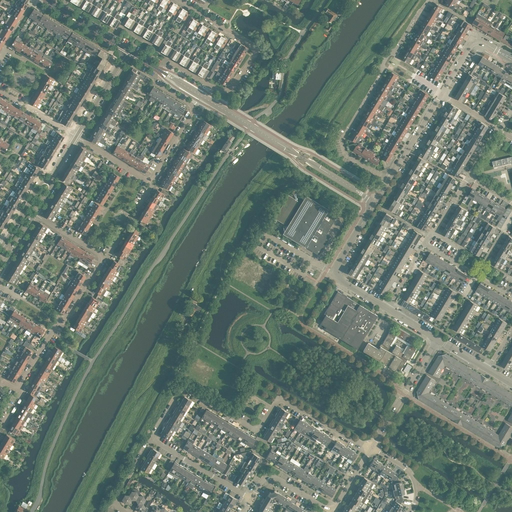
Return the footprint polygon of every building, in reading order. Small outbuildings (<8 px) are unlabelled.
[(28,5),(26,4),(19,0),(17,0),(15,4),(17,5),(25,10),(28,5)] [(86,0),(87,0),(85,0),(83,0),(80,6),(84,9),(89,0),(86,0)] [(91,3),(92,0),(89,0),(84,9),(89,12),(93,4),(91,3)] [(161,11),(164,7),(166,9),(171,1),(168,0),(165,0),(159,10),(161,11)] [(456,7),(459,8),(460,7),(448,0),(445,0),(445,1),(448,2),(446,3),(445,3),(445,4),(453,9),(455,7),(456,7)] [(169,11),(167,15),(169,16),(176,4),(171,1),(166,9),(169,11)] [(98,2),(96,6),(93,4),(89,12),(93,15),(100,3),(98,2)] [(100,9),(102,5),(100,3),(93,15),(98,18),(103,10),(100,9)] [(170,17),(173,13),(176,15),(180,7),(176,4),(169,16),(170,17)] [(440,6),(437,4),(434,9),(441,13),(443,8),(440,6)] [(25,10),(17,5),(15,10),(22,14),(25,10)] [(178,16),(176,20),(178,21),(185,10),(180,7),(176,15),(178,16)] [(22,14),(15,10),(12,8),(9,13),(13,15),(19,19),(22,14)] [(107,8),(105,12),(103,10),(98,18),(103,20),(109,9),(107,8)] [(337,14),(328,8),(325,12),(330,15),(327,20),(331,23),(337,14)] [(34,9),(29,17),(34,20),(39,12),(34,9)] [(109,14),(112,10),(109,9),(103,20),(107,23),(112,16),(109,14)] [(441,13),(434,9),(431,13),(438,17),(437,18),(440,20),(441,18),(438,16),(441,13)] [(180,23),(182,19),(185,20),(190,13),(185,10),(178,21),(180,23)] [(39,12),(34,20),(32,22),(37,25),(43,15),(39,12)] [(117,13),(114,17),(112,16),(107,23),(112,26),(119,15),(117,13)] [(438,17),(431,13),(428,18),(435,22),(437,18),(438,17)] [(478,13),(476,16),(477,17),(473,23),(477,26),(483,17),(478,13)] [(126,16),(122,23),(127,26),(133,15),(131,14),(129,17),(126,16)] [(13,15),(11,18),(9,17),(7,20),(16,25),(19,19),(13,15)] [(42,28),(43,25),(48,17),(43,15),(37,25),(42,28)] [(123,18),(119,15),(112,26),(116,29),(123,18)] [(133,20),(136,16),(133,15),(127,26),(131,29),(136,21),(133,20)] [(43,25),(48,28),(53,20),(48,17),(43,25)] [(191,17),(186,25),(189,27),(186,31),(188,32),(196,20),(191,17)] [(483,17),(477,26),(482,29),(486,22),(485,21),(487,19),(488,20),(488,19),(483,17)] [(435,22),(428,18),(425,23),(432,27),(432,28),(434,29),(435,27),(433,26),(435,22)] [(141,19),(138,23),(136,21),(131,29),(136,32),(143,20),(141,19)] [(491,25),(493,22),(488,19),(488,20),(487,19),(485,21),(486,22),(482,29),(487,32),(491,25)] [(5,23),(7,24),(5,27),(12,31),(16,25),(7,20),(5,23)] [(51,33),(52,31),(57,23),(53,20),(48,28),(46,31),(51,33)] [(142,26),(145,22),(143,20),(136,32),(140,35),(145,27),(142,26)] [(190,33),(193,29),(195,31),(200,23),(196,20),(188,32),(190,33)] [(312,30),(318,23),(316,21),(310,29),(312,30)] [(468,23),(467,23),(464,21),(461,25),(468,29),(471,25),(468,23)] [(57,23),(52,31),(57,34),(62,26),(57,23)] [(198,33),(196,37),(198,38),(205,26),(200,23),(195,31),(198,33)] [(432,27),(425,23),(422,27),(429,31),(432,28),(432,27)] [(459,30),(465,34),(468,29),(461,25),(459,24),(456,28),(459,30)] [(150,25),(148,29),(145,27),(140,35),(145,37),(152,26),(150,25)] [(495,27),(491,25),(487,32),(491,35),(496,28),(495,27)] [(496,28),(491,35),(496,38),(500,30),(497,28),(498,26),(496,25),(495,27),(496,28)] [(62,26),(57,34),(61,37),(66,29),(62,26)] [(152,31),(154,27),(152,26),(145,37),(150,40),(154,33),(152,31)] [(199,39),(202,35),(205,37),(209,29),(205,26),(198,38),(199,39)] [(4,30),(1,29),(0,30),(0,31),(8,37),(12,31),(5,27),(4,30)] [(429,31),(422,27),(420,32),(427,36),(426,37),(429,38),(430,36),(427,35),(429,31)] [(66,40),(71,32),(66,29),(61,37),(66,40)] [(207,38),(203,45),(203,44),(201,47),(204,49),(207,43),(214,32),(209,29),(205,37),(207,38)] [(458,31),(456,35),(462,39),(465,34),(459,30),(458,31)] [(501,40),(505,33),(500,30),(496,38),(501,40)] [(0,39),(5,43),(8,37),(0,31),(0,39)] [(159,31),(157,34),(154,33),(150,40),(154,43),(161,32),(159,31)] [(72,32),(68,40),(72,43),(77,35),(72,32)] [(161,37),(163,33),(161,32),(154,43),(159,46),(164,38),(161,37)] [(209,44),(211,40),(214,42),(219,34),(214,32),(207,43),(209,44)] [(429,39),(431,40),(432,38),(430,36),(429,38),(426,37),(427,36),(420,32),(417,36),(427,42),(429,39)] [(217,44),(214,48),(216,49),(223,37),(219,34),(214,42),(217,44)] [(77,46),(82,38),(77,35),(72,43),(77,46)] [(453,39),(460,43),(462,39),(456,35),(454,38),(453,39)] [(17,36),(11,46),(16,49),(20,42),(22,39),(17,36)] [(427,42),(417,36),(414,41),(421,45),(420,46),(423,48),(424,46),(425,46),(427,42)] [(218,50),(220,46),(223,48),(228,40),(223,37),(216,49),(218,50)] [(452,40),(450,44),(457,48),(460,43),(453,39),(454,38),(451,37),(450,39),(452,40)] [(82,49),(86,41),(82,38),(77,46),(82,49)] [(163,42),(158,50),(163,53),(170,41),(168,40),(166,44),(163,42)] [(86,52),(91,44),(86,41),(82,49),(86,52)] [(170,46),(172,43),(170,41),(163,53),(168,55),(172,48),(170,46)] [(421,45),(414,41),(411,46),(418,50),(420,46),(421,45)] [(20,42),(16,49),(20,52),(25,45),(20,42)] [(236,45),(235,44),(234,46),(245,53),(248,48),(238,42),(236,45)] [(447,48),(454,52),(457,48),(450,44),(448,42),(446,46),(448,47),(447,48)] [(91,55),(96,47),(91,44),(86,52),(91,55)] [(25,45),(20,52),(25,55),(29,47),(25,45)] [(29,47),(25,55),(30,58),(35,48),(31,45),(29,47)] [(177,46),(175,50),(172,48),(168,55),(172,58),(179,47),(177,46)] [(232,48),(236,50),(235,53),(242,58),(245,53),(234,46),(232,48)] [(418,50),(411,46),(408,50),(416,54),(415,55),(417,57),(419,55),(416,53),(418,50)] [(445,53),(451,57),(454,52),(447,48),(448,47),(446,46),(444,48),(442,52),(445,53)] [(96,57),(97,54),(100,49),(96,47),(91,55),(96,57)] [(179,52),(181,48),(179,47),(172,58),(177,61),(181,54),(179,52)] [(35,48),(30,58),(34,61),(40,51),(35,48)] [(97,54),(103,57),(96,67),(101,70),(108,60),(106,59),(108,54),(100,49),(97,54)] [(416,54),(408,50),(406,55),(413,59),(415,61),(417,57),(415,55),(416,54)] [(40,51),(34,61),(39,63),(43,56),(45,54),(40,51)] [(186,51),(184,55),(181,54),(177,61),(182,64),(188,53),(186,51)] [(188,58),(190,54),(188,53),(182,64),(186,67),(191,59),(188,58)] [(233,56),(229,53),(228,55),(240,62),(242,58),(235,53),(233,56)] [(445,53),(442,57),(442,58),(448,62),(451,57),(445,53)] [(227,57),(231,59),(229,62),(237,67),(240,62),(228,55),(227,57)] [(406,62),(410,64),(413,59),(406,55),(403,60),(406,62)] [(439,62),(446,66),(448,62),(442,58),(442,57),(440,55),(439,57),(441,59),(439,62)] [(43,56),(39,63),(43,66),(48,59),(43,56)] [(48,59),(43,66),(48,69),(54,59),(49,56),(48,59)] [(196,57),(193,61),(191,59),(186,67),(191,70),(198,58),(196,57)] [(478,64),(483,67),(488,60),(483,57),(478,64)] [(197,63),(200,60),(198,58),(191,70),(195,72),(200,65),(197,63)] [(487,72),(488,70),(492,62),(488,60),(483,67),(482,69),(487,72)] [(227,65),(223,62),(222,64),(234,72),(237,67),(229,62),(227,65)] [(439,62),(437,66),(436,67),(443,71),(446,66),(439,62)] [(492,72),(497,65),(492,62),(488,70),(492,72)] [(205,63),(202,67),(200,65),(195,72),(200,75),(207,64),(205,63)] [(207,69),(209,65),(207,64),(200,75),(205,78),(209,71),(207,69)] [(221,66),(225,69),(223,71),(231,76),(234,72),(222,64),(221,66)] [(436,68),(433,72),(440,76),(443,71),(436,67),(437,66),(434,64),(433,66),(436,68)] [(497,75),(501,68),(497,65),(492,72),(496,75),(495,77),(497,78),(498,76),(497,75)] [(101,70),(96,67),(93,66),(90,70),(98,75),(101,70)] [(272,72),(272,78),(274,79),(275,79),(276,79),(278,79),(281,79),(282,67),(275,66),(275,73),(272,72)] [(479,80),(476,78),(477,77),(475,76),(472,74),(475,70),(473,68),(466,79),(476,84),(479,80)] [(506,72),(506,71),(501,68),(497,75),(498,76),(501,78),(502,78),(505,72),(506,72)] [(98,75),(90,70),(88,75),(96,80),(98,75)] [(142,80),(144,78),(139,75),(136,73),(132,70),(129,75),(139,81),(141,79),(142,80)] [(428,75),(434,78),(437,80),(440,76),(433,72),(431,70),(428,75)] [(222,74),(218,72),(217,74),(228,81),(231,76),(223,71),(222,74)] [(399,77),(395,74),(396,74),(392,72),(389,77),(396,81),(399,77)] [(501,78),(501,79),(505,82),(503,84),(505,85),(507,83),(506,82),(510,75),(506,72),(505,72),(502,78),(501,78)] [(96,80),(88,75),(85,73),(82,78),(85,80),(93,84),(96,80)] [(215,79),(225,85),(228,81),(217,74),(216,75),(217,76),(215,79)] [(54,80),(47,75),(44,80),(51,84),(54,80)] [(139,85),(137,84),(139,81),(129,75),(126,80),(138,87),(139,85)] [(396,81),(389,77),(387,82),(394,86),(393,87),(395,88),(397,86),(394,85),(396,81)] [(476,84),(466,79),(464,83),(471,88),(471,87),(474,88),(476,84)] [(51,84),(44,80),(41,85),(49,89),(51,84)] [(93,84),(85,80),(82,84),(90,89),(93,84)] [(132,86),(137,89),(138,87),(126,80),(123,84),(131,89),(132,86)] [(394,86),(387,82),(384,86),(393,92),(395,88),(393,87),(394,86)] [(461,88),(468,92),(470,94),(474,88),(471,87),(471,88),(464,83),(461,88)] [(90,89),(82,84),(79,89),(87,94),(90,89)] [(134,94),(129,91),(131,89),(123,84),(120,89),(132,96),(134,94)] [(49,89),(41,85),(38,89),(46,94),(49,89)] [(393,92),(384,86),(381,91),(388,95),(387,96),(390,98),(391,96),(393,92)] [(151,96),(149,100),(151,101),(158,89),(153,87),(149,94),(151,96)] [(465,97),(468,92),(461,88),(458,93),(465,97)] [(46,94),(38,89),(35,94),(43,98),(46,94)] [(87,94),(79,89),(76,93),(84,98),(87,94)] [(127,96),(131,98),(132,96),(120,89),(118,93),(125,98),(127,96)] [(153,103),(155,98),(158,100),(163,92),(158,89),(151,101),(153,103)] [(419,89),(417,93),(420,94),(419,95),(426,99),(429,94),(425,92),(419,89)] [(394,97),(391,96),(390,98),(387,96),(388,95),(381,91),(378,95),(388,102),(390,98),(392,99),(394,97)] [(161,101),(158,106),(160,107),(167,95),(163,92),(158,100),(161,101)] [(502,94),(499,92),(496,97),(503,101),(506,96),(502,94)] [(84,98),(76,93),(73,98),(81,103),(84,98)] [(128,103),(124,101),(125,98),(118,93),(115,98),(127,105),(128,103)] [(468,99),(465,97),(458,93),(455,97),(465,103),(468,99)] [(43,98),(35,94),(33,98),(40,103),(43,98)] [(162,108),(163,108),(165,109),(172,98),(167,95),(160,107),(162,108)] [(388,102),(378,95),(375,100),(382,104),(382,105),(384,107),(385,105),(386,105),(388,102)] [(416,100),(423,104),(426,99),(419,95),(417,99),(416,100)] [(503,101),(496,97),(494,95),(491,100),(500,106),(503,101)] [(414,104),(420,108),(423,104),(416,100),(417,99),(415,97),(413,99),(416,101),(414,104)] [(30,103),(37,108),(40,103),(33,98),(30,103)] [(81,103),(73,98),(71,103),(79,108),(81,103)] [(124,106),(126,107),(127,105),(115,98),(112,103),(122,109),(124,106)] [(168,111),(167,111),(169,113),(177,101),(172,98),(165,109),(168,111)] [(385,107),(387,108),(388,106),(386,105),(385,105),(384,107),(382,105),(382,104),(375,100),(373,105),(380,109),(382,111),(385,107)] [(488,105),(497,110),(500,106),(491,100),(488,105)] [(0,107),(5,111),(9,103),(4,101),(0,107)] [(171,114),(173,112),(175,113),(181,103),(177,101),(169,113),(171,114)] [(9,114),(14,106),(9,103),(5,111),(9,114)] [(79,108),(71,103),(68,107),(76,112),(79,108)] [(122,113),(120,111),(122,109),(112,103),(109,107),(121,115),(122,113)] [(181,114),(186,106),(181,103),(175,113),(178,115),(176,117),(179,118),(181,114)] [(411,109),(417,113),(420,108),(414,104),(411,108),(411,109)] [(459,109),(451,104),(448,109),(456,114),(459,109)] [(377,113),(380,109),(373,105),(370,109),(377,114),(376,115),(379,116),(380,114),(377,113)] [(488,105),(486,108),(486,109),(489,110),(488,111),(495,115),(497,110),(488,105)] [(14,116),(18,109),(14,106),(9,114),(14,116)] [(408,114),(415,118),(417,113),(411,109),(411,108),(409,106),(408,108),(410,110),(408,114)] [(76,112),(68,107),(65,112),(73,117),(76,112)] [(116,114),(120,117),(121,115),(109,107),(106,112),(114,117),(116,114)] [(18,119),(23,112),(18,109),(14,116),(18,119)] [(374,118),(376,115),(377,114),(370,109),(367,114),(374,118)] [(446,112),(445,113),(453,118),(456,114),(448,109),(446,112)] [(487,112),(485,116),(489,118),(492,120),(495,115),(488,111),(489,110),(486,109),(485,110),(487,112)] [(65,112),(63,110),(60,115),(70,121),(73,117),(65,112)] [(23,122),(28,115),(23,112),(18,119),(23,122)] [(117,122),(112,119),(114,117),(106,112),(104,116),(115,124),(117,122)] [(445,114),(443,118),(451,123),(453,118),(445,113),(445,114)] [(374,118),(367,114),(364,119),(371,123),(371,124),(373,125),(374,123),(376,120),(374,118)] [(405,118),(412,122),(415,118),(408,114),(406,117),(405,118)] [(28,125),(32,117),(28,115),(23,122),(28,125)] [(57,120),(67,126),(70,121),(60,115),(57,120)] [(110,123),(114,126),(115,124),(104,116),(101,121),(108,126),(110,123)] [(400,121),(402,123),(409,127),(412,122),(405,118),(406,117),(403,116),(402,118),(400,121)] [(32,128),(37,120),(32,117),(28,125),(32,128)] [(451,123),(443,118),(440,123),(448,128),(451,123)] [(371,123),(364,119),(361,123),(368,127),(371,124),(371,123)] [(37,130),(39,128),(41,125),(42,123),(37,120),(32,128),(37,131),(37,130)] [(111,128),(108,126),(101,121),(98,126),(108,132),(111,128)] [(202,123),(198,121),(197,123),(209,130),(212,125),(204,121),(202,123)] [(481,122),(479,126),(478,127),(485,131),(488,126),(485,124),(481,122)] [(195,125),(200,127),(198,130),(206,135),(209,130),(197,123),(195,125)] [(368,127),(361,123),(359,128),(366,132),(365,133),(367,135),(369,133),(366,131),(368,127)] [(402,123),(400,126),(400,127),(406,131),(409,127),(402,123)] [(437,127),(437,126),(437,127),(445,132),(448,128),(440,123),(437,127)] [(473,130),(476,131),(482,135),(485,131),(478,127),(479,126),(477,124),(475,126),(473,130)] [(397,132),(403,136),(406,131),(400,127),(400,126),(398,125),(397,127),(399,128),(397,132)] [(104,132),(109,135),(110,133),(108,132),(98,126),(95,130),(103,135),(104,132)] [(161,128),(165,130),(163,133),(171,138),(174,133),(166,128),(162,126),(161,128)] [(436,128),(434,132),(442,137),(445,132),(437,127),(436,128)] [(356,132),(355,132),(362,136),(363,137),(365,133),(366,132),(359,128),(356,132)] [(105,140),(104,139),(106,137),(103,135),(95,130),(92,135),(104,142),(105,140)] [(197,133),(192,130),(191,132),(203,139),(206,135),(198,130),(197,133)] [(226,152),(232,142),(237,134),(234,131),(221,149),(226,152)] [(476,131),(473,135),(473,136),(480,140),(482,135),(476,131)] [(64,136),(56,132),(53,136),(61,141),(64,136)] [(190,134),(194,137),(193,139),(200,144),(203,139),(191,132),(190,134)] [(351,139),(358,143),(359,142),(359,141),(362,136),(355,132),(351,139)] [(394,137),(401,141),(403,136),(397,132),(395,136),(394,137)] [(442,137),(434,132),(431,137),(439,142),(442,137)] [(162,136),(158,133),(156,135),(168,142),(171,138),(163,133),(162,136)] [(391,141),(398,145),(401,141),(394,137),(395,136),(392,134),(391,136),(389,140),(391,141)] [(470,141),(477,145),(480,140),(473,136),(473,135),(471,134),(470,136),(472,137),(470,141)] [(99,142),(103,144),(104,142),(92,135),(89,140),(97,144),(99,142)] [(155,137),(158,138),(156,141),(165,147),(168,142),(156,135),(155,137)] [(61,141),(53,136),(51,141),(59,146),(61,141)] [(429,140),(428,141),(437,146),(439,142),(431,137),(429,140)] [(59,146),(51,141),(48,139),(45,144),(48,146),(56,150),(59,146)] [(191,142),(186,139),(185,141),(197,149),(200,144),(193,139),(191,142)] [(5,152),(10,144),(5,141),(0,149),(5,152)] [(154,144),(152,142),(151,144),(162,151),(165,147),(156,141),(154,144)] [(187,149),(194,153),(197,149),(185,141),(184,143),(188,146),(187,149)] [(391,141),(389,145),(388,146),(395,150),(398,145),(391,141)] [(428,142),(426,146),(434,151),(437,146),(428,141),(428,142)] [(467,145),(474,149),(477,145),(470,141),(468,144),(467,145)] [(117,146),(113,153),(117,156),(125,144),(123,143),(120,147),(117,146)] [(383,149),(388,152),(392,154),(395,150),(388,146),(389,145),(387,143),(385,145),(383,149)] [(462,148),(471,154),(474,149),(467,145),(468,144),(465,143),(464,145),(462,148)] [(124,150),(126,146),(125,144),(117,156),(122,159),(127,151),(124,150)] [(152,151),(159,156),(162,151),(151,144),(150,146),(154,149),(152,151)] [(358,144),(354,151),(361,155),(365,147),(361,145),(360,144),(358,144)] [(56,150),(48,146),(45,150),(53,155),(56,150)] [(436,152),(434,151),(426,146),(423,151),(431,155),(434,157),(436,152)] [(89,152),(81,147),(79,152),(87,157),(89,152)] [(361,155),(361,154),(366,157),(370,150),(371,151),(372,148),(370,147),(369,150),(365,147),(361,155)] [(182,151),(177,148),(176,150),(189,158),(191,158),(192,157),(193,156),(193,155),(192,154),(183,148),(182,151)] [(376,151),(372,148),(371,151),(370,150),(366,157),(370,160),(373,156),(376,151)] [(462,148),(459,152),(460,152),(462,154),(462,155),(468,159),(471,154),(462,148)] [(132,149),(129,153),(127,151),(122,159),(127,162),(134,150),(132,149)] [(53,155),(45,150),(42,155),(50,160),(53,155)] [(133,155),(136,151),(134,150),(127,162),(131,165),(136,157),(133,155)] [(175,152),(179,155),(178,158),(185,162),(188,164),(190,159),(189,158),(176,150),(175,152)] [(421,154),(420,154),(420,155),(428,160),(431,155),(423,151),(421,154)] [(87,157),(79,152),(76,156),(84,161),(87,157)] [(388,152),(386,156),(384,155),(382,156),(382,158),(389,162),(393,155),(392,154),(388,152)] [(466,163),(468,159),(462,155),(462,154),(460,152),(459,154),(456,158),(459,159),(466,163)] [(141,155),(140,156),(137,154),(136,157),(131,165),(136,167),(143,156),(141,155)] [(50,160),(42,155),(39,159),(47,164),(50,160)] [(87,163),(84,161),(76,156),(73,161),(81,166),(84,167),(87,163)] [(145,163),(148,159),(143,156),(136,167),(140,170),(145,163)] [(377,158),(373,156),(370,160),(377,164),(381,158),(380,156),(378,157),(377,158)] [(418,158),(416,161),(424,167),(427,162),(419,156),(418,158)] [(176,160),(172,157),(170,159),(183,167),(185,162),(178,158),(176,160)] [(495,168),(511,163),(511,157),(493,162),(495,168)] [(456,164),(463,168),(466,163),(459,159),(456,158),(454,161),(457,163),(456,164)] [(36,164),(44,169),(47,164),(39,159),(36,164)] [(169,162),(174,164),(172,167),(180,171),(183,167),(170,159),(169,162)] [(148,164),(145,163),(140,170),(145,173),(150,165),(152,161),(150,160),(148,164)] [(81,166),(73,161),(70,166),(78,170),(81,166)] [(424,167),(416,161),(413,166),(421,171),(424,167)] [(453,168),(460,172),(463,168),(456,164),(457,163),(454,161),(453,163),(455,165),(453,168)] [(40,169),(32,164),(29,169),(37,173),(40,169)] [(78,170),(70,166),(67,170),(75,175),(78,170)] [(411,170),(410,171),(419,176),(421,171),(413,166),(411,170)] [(171,169),(166,167),(165,169),(177,176),(180,171),(172,167),(171,169)] [(450,173),(457,177),(460,172),(453,168),(450,173)] [(27,173),(34,178),(37,173),(29,169),(27,173)] [(164,171),(168,174),(167,176),(174,181),(177,176),(165,169),(164,171)] [(75,175),(67,170),(65,175),(73,180),(75,175)] [(410,171),(410,172),(408,175),(416,180),(419,176),(410,171)] [(120,177),(113,172),(110,177),(117,182),(120,177)] [(24,178),(31,182),(34,178),(27,173),(24,178)] [(456,179),(448,174),(445,179),(453,184),(456,179)] [(62,180),(70,184),(73,180),(65,175),(62,180)] [(416,180),(408,175),(405,180),(413,185),(416,180)] [(165,179),(160,176),(159,178),(171,185),(174,181),(167,176),(165,179)] [(107,182),(114,186),(117,182),(110,177),(107,182)] [(21,183),(28,187),(31,182),(24,178),(21,183)] [(162,183),(161,185),(168,190),(171,185),(159,178),(158,180),(162,183)] [(454,184),(453,184),(445,179),(442,184),(451,189),(454,184)] [(403,184),(402,184),(410,190),(413,185),(405,180),(403,184)] [(104,186),(112,191),(114,186),(107,182),(104,186)] [(18,187),(26,192),(28,187),(21,183),(18,187)] [(72,188),(64,183),(61,188),(69,193),(72,188)] [(401,185),(402,186),(399,189),(408,194),(410,190),(402,184),(401,185)] [(447,193),(448,194),(451,189),(442,184),(439,188),(447,193)] [(99,189),(101,191),(109,195),(112,191),(104,186),(102,185),(99,189)] [(15,192),(23,196),(26,192),(18,187),(15,192)] [(434,191),(437,193),(445,198),(447,193),(439,188),(437,187),(434,191)] [(69,193),(61,188),(58,193),(66,197),(69,193)] [(157,190),(153,196),(161,201),(164,194),(166,196),(167,195),(170,197),(171,195),(162,189),(160,192),(157,190)] [(408,194),(399,189),(397,194),(405,199),(408,194)] [(472,189),(470,192),(470,194),(468,193),(466,195),(472,198),(473,199),(477,192),(472,189)] [(98,195),(106,200),(109,195),(101,191),(98,195)] [(13,196),(20,201),(23,196),(15,192),(13,196)] [(477,202),(482,195),(477,192),(473,199),(472,198),(470,201),(472,202),(474,199),(477,202)] [(56,197),(63,202),(66,197),(58,193),(56,197)] [(434,198),(442,203),(445,198),(437,193),(434,198)] [(394,199),(395,199),(402,204),(402,203),(405,199),(397,194),(394,199)] [(7,200),(10,201),(17,206),(20,201),(13,196),(10,195),(7,200)] [(95,200),(103,205),(106,200),(98,195),(95,200)] [(301,204),(297,202),(298,201),(289,195),(275,218),(284,224),(285,223),(288,225),(283,233),(300,244),(319,255),(325,245),(326,247),(327,245),(328,245),(326,244),(331,235),(327,233),(338,215),(306,195),(301,204)] [(482,204),(486,197),(482,195),(477,202),(481,204),(482,204)] [(161,201),(153,196),(150,200),(158,205),(161,201)] [(53,202),(60,207),(63,202),(56,197),(53,202)] [(483,205),(487,207),(491,200),(486,197),(482,204),(481,204),(480,206),(482,207),(483,205)] [(431,202),(439,207),(442,203),(434,198),(431,202)] [(403,204),(402,203),(402,204),(395,199),(392,204),(400,209),(403,204)] [(158,205),(150,200),(147,205),(155,210),(158,205)] [(490,212),(496,203),(491,200),(487,207),(485,210),(489,212),(490,212)] [(10,201),(7,206),(14,210),(17,206),(10,201)] [(50,207),(57,211),(60,207),(53,202),(50,207)] [(102,206),(94,202),(92,207),(99,211),(102,206)] [(440,207),(439,207),(431,202),(428,207),(437,212),(440,207)] [(489,212),(487,214),(488,215),(489,216),(491,213),(494,215),(496,213),(500,206),(496,203),(490,212),(489,212)] [(2,209),(4,210),(11,215),(14,210),(7,206),(5,204),(2,209)] [(389,209),(397,214),(396,215),(399,216),(403,210),(400,209),(392,204),(389,209)] [(155,210),(147,205),(145,209),(153,214),(155,210)] [(467,210),(459,206),(456,210),(464,215),(467,210)] [(501,216),(503,212),(505,209),(500,206),(496,213),(501,216)] [(47,211),(55,216),(57,211),(50,207),(47,211)] [(89,211),(96,216),(99,211),(92,207),(89,211)] [(433,217),(434,217),(437,212),(428,207),(425,212),(433,217)] [(153,214),(145,209),(142,214),(150,219),(153,214)] [(1,215),(9,220),(11,215),(4,210),(1,215)] [(456,210),(454,215),(462,220),(464,215),(456,210)] [(44,216),(52,221),(55,216),(47,211),(44,216)] [(86,216),(93,220),(96,216),(89,211),(86,216)] [(422,216),(431,221),(433,217),(425,212),(422,216)] [(394,218),(387,213),(384,218),(392,223),(394,224),(398,219),(395,217),(394,218)] [(139,219),(147,224),(150,219),(142,214),(139,219)] [(454,215),(453,214),(450,219),(459,225),(461,226),(464,221),(462,220),(454,215)] [(0,216),(0,220),(6,224),(9,220),(1,215),(0,216)] [(83,221),(91,225),(93,220),(86,216),(83,221)] [(420,221),(428,226),(431,221),(422,216),(420,221)] [(388,227),(389,228),(392,223),(384,218),(381,222),(381,223),(388,227)] [(447,224),(448,225),(448,224),(456,229),(459,225),(450,219),(447,224)] [(80,225),(88,230),(91,225),(83,221),(80,225)] [(417,226),(425,231),(428,226),(420,221),(417,226)] [(381,222),(380,222),(377,227),(385,231),(388,227),(381,223),(381,222)] [(48,227),(40,223),(37,228),(45,232),(48,227)] [(496,228),(488,223),(485,228),(493,233),(496,228)] [(448,224),(448,225),(445,229),(453,234),(456,229),(448,224)] [(77,230),(85,234),(88,230),(80,225),(77,230)] [(143,231),(135,226),(132,230),(140,235),(143,231)] [(385,231),(377,227),(374,231),(382,236),(385,231)] [(34,232),(42,237),(45,232),(37,228),(34,232)] [(482,233),(491,237),(493,233),(485,228),(482,233)] [(442,234),(445,236),(450,239),(453,234),(445,229),(442,234)] [(140,235),(132,230),(129,235),(137,240),(140,235)] [(422,235),(414,230),(411,235),(419,240),(422,235)] [(372,235),(371,236),(379,241),(382,236),(374,231),(372,235)] [(491,237),(482,233),(480,231),(478,236),(488,242),(491,237)] [(42,237),(34,232),(32,237),(39,241),(42,237)] [(126,240),(134,245),(137,240),(129,235),(126,240)] [(408,240),(416,244),(419,240),(411,235),(408,240)] [(371,237),(368,241),(377,245),(379,241),(371,236),(371,237)] [(485,247),(488,242),(478,236),(475,241),(477,242),(485,247)] [(39,241),(32,237),(29,241),(36,246),(39,241)] [(62,237),(57,244),(62,247),(66,240),(62,237)] [(66,250),(71,242),(66,240),(62,247),(66,250)] [(123,244),(131,249),(134,245),(126,240),(123,244)] [(405,244),(414,249),(416,244),(408,240),(405,244)] [(503,245),(511,250),(511,248),(511,244),(506,240),(503,245)] [(36,246),(29,241),(26,246),(33,251),(36,246)] [(377,245),(368,241),(366,245),(374,250),(377,245)] [(71,253),(76,245),(71,242),(66,250),(71,253)] [(474,246),(482,251),(485,247),(477,242),(474,246)] [(120,249),(121,249),(129,254),(131,249),(123,244),(120,249)] [(403,249),(411,254),(414,249),(405,244),(403,249)] [(74,258),(76,255),(80,248),(76,245),(71,253),(69,255),(74,258)] [(363,249),(363,250),(371,255),(374,250),(366,245),(363,249)] [(503,245),(500,249),(509,255),(511,250),(503,245)] [(33,251),(26,246),(23,251),(31,255),(33,251)] [(471,251),(479,256),(482,251),(474,246),(471,251)] [(76,255),(80,258),(85,251),(80,248),(76,255)] [(117,255),(121,257),(119,260),(125,264),(127,261),(125,260),(129,254),(121,249),(117,255)] [(400,253),(408,258),(411,254),(403,249),(400,253)] [(497,254),(498,255),(498,254),(506,259),(509,255),(500,249),(497,254)] [(362,251),(360,255),(368,259),(371,255),(363,250),(362,251)] [(31,255),(23,251),(20,255),(28,260),(31,255)] [(83,264),(89,254),(85,251),(80,258),(79,261),(83,264)] [(430,252),(427,257),(425,261),(430,264),(435,255),(430,252)] [(397,258),(405,263),(408,258),(400,253),(397,258)] [(88,267),(94,257),(89,254),(83,264),(88,267)] [(495,259),(503,264),(506,259),(498,254),(498,255),(495,259)] [(30,261),(28,260),(20,255),(17,260),(25,265),(27,266),(30,261)] [(368,259),(360,255),(357,259),(365,264),(368,259)] [(435,266),(440,258),(435,255),(430,264),(435,266)] [(405,263),(397,258),(394,263),(402,268),(405,263)] [(439,269),(444,261),(440,258),(435,266),(439,269)] [(365,264),(357,259),(354,264),(362,269),(365,264)] [(492,264),(500,269),(503,264),(495,259),(492,264)] [(25,265),(17,260),(15,265),(22,269),(25,265)] [(121,265),(124,267),(125,264),(119,260),(117,263),(114,261),(110,267),(118,271),(121,265)] [(444,272),(449,264),(444,261),(439,269),(444,272)] [(402,268),(394,263),(391,267),(400,272),(402,268)] [(362,269),(354,264),(352,268),(360,273),(362,269)] [(449,264),(444,272),(449,275),(454,267),(449,264)] [(22,269),(15,265),(12,269),(19,274),(22,269)] [(110,267),(110,266),(107,271),(115,276),(118,271),(110,267)] [(400,272),(391,267),(389,272),(397,277),(400,272)] [(454,267),(449,275),(453,278),(458,269),(454,267)] [(349,273),(357,278),(360,273),(352,268),(349,273)] [(19,274),(12,269),(9,274),(16,278),(19,274)] [(458,269),(453,278),(458,280),(463,272),(458,269)] [(428,275),(420,270),(417,275),(425,280),(428,275)] [(115,276),(107,271),(104,276),(112,281),(115,276)] [(86,276),(81,273),(79,272),(76,276),(83,281),(86,276)] [(397,277),(389,272),(386,276),(394,281),(397,277)] [(463,283),(468,275),(463,272),(458,280),(463,283)] [(6,279),(16,284),(19,280),(16,278),(9,274),(6,279)] [(414,279),(422,284),(425,280),(417,275),(414,279)] [(83,281),(76,276),(73,281),(80,286),(83,281)] [(112,281),(104,276),(101,280),(109,285),(112,281)] [(394,281),(386,276),(383,281),(391,286),(394,281)] [(422,284),(414,279),(411,284),(419,289),(422,284)] [(30,283),(29,286),(27,289),(26,290),(31,293),(35,286),(37,283),(32,280),(30,283)] [(80,286),(73,281),(71,280),(68,284),(70,286),(78,290),(80,286)] [(98,285),(99,285),(107,290),(109,285),(101,280),(98,285)] [(391,286),(383,281),(380,286),(388,291),(391,286)] [(481,283),(476,291),(480,294),(485,286),(481,283)] [(408,289),(417,294),(419,289),(411,284),(408,289)] [(105,297),(103,296),(107,290),(99,285),(95,291),(99,293),(97,296),(103,300),(105,297)] [(35,296),(40,288),(35,286),(31,293),(35,296)] [(78,290),(70,286),(67,290),(75,295),(78,290)] [(377,291),(386,296),(388,291),(380,286),(377,291)] [(485,297),(490,289),(485,286),(480,294),(485,297)] [(40,299),(44,291),(40,288),(35,296),(40,299)] [(457,293),(449,288),(446,292),(454,297),(457,293)] [(417,294),(408,289),(406,293),(414,298),(417,294)] [(490,300),(495,291),(490,289),(485,297),(490,300)] [(75,295),(67,290),(64,295),(72,300),(75,295)] [(45,302),(49,294),(44,291),(40,299),(45,302)] [(321,324),(326,327),(325,329),(357,349),(377,315),(338,291),(324,314),(326,315),(321,324)] [(494,302),(499,294),(495,291),(490,300),(494,302)] [(443,297),(451,302),(454,297),(446,292),(443,297)] [(403,298),(411,303),(414,298),(406,293),(403,298)] [(499,294),(494,302),(499,305),(504,297),(499,294)] [(72,300),(64,295),(62,300),(69,304),(72,300)] [(99,301),(102,303),(103,300),(97,296),(95,299),(92,297),(88,303),(96,307),(99,301)] [(440,302),(449,307),(451,302),(443,297),(440,302)] [(504,297),(499,305),(504,308),(508,300),(504,297)] [(69,304),(62,300),(59,304),(66,309),(69,304)] [(401,305),(416,314),(417,312),(419,313),(421,310),(404,300),(401,305)] [(478,305),(470,300),(467,305),(475,310),(478,305)] [(88,303),(88,302),(86,305),(83,303),(82,305),(93,312),(96,307),(88,303)] [(189,307),(190,308),(188,313),(192,316),(195,311),(198,312),(200,307),(191,302),(189,307)] [(449,307),(440,302),(438,306),(446,311),(449,307)] [(56,309),(63,314),(66,309),(59,304),(56,309)] [(80,307),(84,309),(82,311),(90,316),(93,312),(82,305),(80,307)] [(464,310),(472,315),(475,310),(467,305),(464,310)] [(446,311),(438,306),(435,311),(443,316),(446,311)] [(432,321),(430,320),(431,317),(421,310),(419,313),(421,314),(420,316),(431,323),(432,321)] [(472,315),(464,310),(461,314),(470,319),(472,315)] [(14,311),(8,321),(10,323),(9,325),(11,326),(13,323),(18,314),(14,311)] [(90,316),(82,311),(79,316),(87,321),(90,316)] [(432,316),(440,321),(443,316),(435,311),(432,316)] [(13,327),(14,324),(17,326),(18,324),(23,316),(18,314),(13,323),(11,326),(13,327)] [(459,319),(467,324),(470,319),(461,314),(459,319)] [(22,327),(27,319),(23,316),(18,324),(22,327)] [(76,321),(77,322),(77,321),(85,326),(87,321),(79,316),(76,321)] [(507,323),(499,318),(496,323),(504,328),(507,323)] [(26,330),(31,322),(27,319),(22,327),(26,330)] [(467,324),(459,319),(456,324),(464,329),(467,324)] [(83,333),(81,332),(85,326),(77,321),(77,322),(73,327),(77,329),(75,332),(78,334),(81,336),(83,333)] [(31,332),(36,324),(31,322),(26,330),(31,332)] [(493,328),(502,332),(504,328),(496,323),(493,328)] [(35,335),(40,327),(36,324),(31,332),(35,335)] [(453,329),(461,333),(464,329),(456,324),(453,329)] [(40,338),(45,330),(40,327),(35,335),(40,338)] [(399,328),(396,334),(390,330),(379,349),(368,343),(363,351),(396,370),(397,368),(401,370),(407,359),(409,360),(417,347),(412,343),(415,338),(399,328)] [(491,332),(499,337),(502,332),(493,328),(491,332)] [(499,337),(491,332),(488,337),(496,342),(499,337)] [(482,347),(461,334),(459,337),(456,336),(455,338),(466,344),(468,342),(472,344),(470,347),(481,354),(482,352),(480,350),(482,347)] [(496,342),(488,337),(485,341),(493,346),(496,342)] [(482,346),(490,351),(493,346),(485,341),(482,346)] [(64,352),(55,346),(52,351),(60,356),(64,358),(65,357),(63,355),(64,352)] [(33,352),(25,347),(23,351),(31,356),(33,352)] [(18,351),(20,352),(21,353),(20,355),(28,360),(31,356),(23,351),(21,351),(19,349),(18,351)] [(51,353),(48,351),(46,353),(58,360),(60,356),(52,351),(51,353)] [(45,356),(48,358),(47,360),(55,365),(58,360),(46,353),(45,356)] [(445,364),(447,365),(452,357),(446,354),(442,355),(445,364)] [(17,360),(25,365),(28,360),(20,355),(17,360)] [(443,366),(445,364),(442,355),(438,356),(435,361),(443,366)] [(503,360),(511,365),(511,364),(511,359),(506,356),(503,360)] [(447,365),(446,366),(452,369),(457,360),(452,357),(447,365)] [(15,364),(23,369),(25,365),(17,360),(15,364)] [(46,362),(42,360),(41,362),(52,369),(55,365),(47,360),(46,362)] [(457,360),(452,369),(457,372),(462,363),(457,360)] [(501,365),(509,370),(511,365),(503,360),(501,365)] [(444,367),(443,366),(435,361),(432,366),(441,372),(444,367)] [(40,365),(43,366),(41,368),(50,373),(52,369),(41,362),(40,365)] [(462,363),(457,372),(462,376),(467,367),(462,363)] [(13,367),(9,364),(8,366),(12,369),(20,374),(23,369),(15,364),(13,367)] [(429,372),(438,377),(441,372),(432,366),(429,372)] [(467,367),(462,376),(467,379),(473,370),(467,367)] [(40,371),(37,369),(36,371),(47,378),(50,373),(41,368),(40,371)] [(9,373),(17,378),(20,374),(12,369),(9,373)] [(473,370),(467,379),(472,382),(478,373),(473,370)] [(34,373),(37,375),(36,377),(44,382),(47,378),(36,371),(34,373)] [(6,378),(15,382),(17,378),(9,373),(6,378)] [(481,375),(478,373),(472,382),(477,385),(483,376),(481,375)] [(436,380),(427,375),(424,380),(433,386),(436,380)] [(483,376),(477,385),(483,388),(488,379),(483,376)] [(35,379),(32,377),(30,380),(42,387),(44,382),(36,377),(35,379)] [(490,380),(488,379),(483,388),(488,391),(493,382),(490,380)] [(29,382),(32,384),(31,386),(39,391),(42,387),(30,380),(29,382)] [(428,391),(429,391),(433,386),(424,380),(420,386),(428,391)] [(493,382),(488,391),(493,394),(498,385),(493,382)] [(498,385),(493,394),(498,398),(504,388),(498,385)] [(28,391),(34,395),(36,396),(39,391),(31,386),(28,391)] [(427,393),(428,391),(420,386),(417,391),(418,395),(427,393)] [(504,388),(498,398),(503,401),(509,392),(504,388)] [(511,393),(509,392),(503,401),(508,404),(511,398),(511,393)] [(429,394),(427,393),(418,395),(419,399),(424,402),(429,394)] [(430,393),(429,394),(424,402),(430,406),(435,396),(430,393)] [(39,399),(31,394),(28,399),(36,404),(39,399)] [(183,397),(180,401),(189,406),(191,407),(194,402),(185,396),(184,398),(183,397)] [(435,396),(430,406),(435,409),(440,400),(435,396)] [(27,401),(24,399),(22,401),(33,408),(36,404),(28,399),(27,401)] [(440,400),(435,409),(440,412),(446,403),(440,400)] [(21,404),(24,405),(23,407),(31,412),(33,408),(22,401),(21,404)] [(178,404),(179,405),(179,406),(186,411),(189,406),(180,401),(178,404)] [(446,403),(440,412),(445,415),(451,406),(446,403)] [(178,408),(177,407),(175,411),(183,416),(186,411),(179,406),(178,408)] [(451,406),(445,415),(450,418),(456,409),(451,406)] [(21,409),(18,407),(17,410),(28,417),(31,412),(23,407),(21,409)] [(281,408),(280,410),(279,409),(277,412),(285,417),(289,412),(281,408)] [(454,420),(455,421),(461,412),(456,409),(450,418),(454,420)] [(15,412),(18,414),(17,416),(25,421),(28,417),(17,410),(15,412)] [(206,410),(202,417),(207,420),(212,412),(209,410),(208,411),(206,410)] [(172,414),(174,415),(173,416),(180,420),(183,416),(175,411),(172,414)] [(215,415),(215,414),(212,412),(207,420),(212,423),(216,416),(215,415)] [(275,416),(276,416),(275,418),(283,422),(285,417),(277,412),(275,416)] [(461,412),(455,421),(461,425),(466,415),(461,412)] [(218,415),(218,416),(216,416),(212,423),(217,426),(222,418),(218,415)] [(462,426),(462,425),(466,427),(471,418),(466,415),(461,425),(462,426)] [(16,418),(13,416),(12,419),(23,425),(25,421),(17,416),(16,418)] [(180,420),(173,416),(172,417),(171,417),(169,420),(179,427),(182,422),(180,420)] [(225,421),(225,420),(222,418),(217,426),(222,429),(226,421),(225,421)] [(285,424),(283,422),(275,418),(274,419),(273,419),(271,422),(280,427),(282,428),(285,424)] [(471,418),(466,427),(471,431),(477,421),(471,418)] [(10,421),(13,423),(12,425),(20,430),(23,425),(12,419),(10,421)] [(306,422),(303,420),(303,421),(300,419),(294,429),(299,433),(301,430),(306,422)] [(167,424),(168,424),(167,426),(174,430),(177,425),(169,420),(167,424)] [(228,421),(227,422),(226,421),(222,429),(227,432),(232,423),(228,421)] [(477,421),(471,431),(476,434),(482,425),(477,421)] [(269,426),(270,426),(269,428),(277,432),(280,427),(271,422),(269,426)] [(308,424),(308,423),(306,422),(301,430),(299,433),(305,436),(311,426),(308,424)] [(234,427),(235,425),(232,423),(227,432),(225,434),(230,436),(236,427),(234,427)] [(511,433),(511,426),(506,423),(503,428),(511,434),(511,433)] [(17,434),(20,430),(12,425),(9,429),(10,430),(8,433),(14,436),(15,433),(17,434)] [(482,425),(476,434),(481,437),(487,428),(482,425)] [(166,427),(165,427),(163,430),(171,435),(174,430),(167,426),(166,427)] [(314,427),(313,427),(311,426),(305,436),(310,439),(316,428),(314,427)] [(238,427),(237,428),(236,427),(230,436),(230,437),(235,440),(236,438),(241,429),(238,427)] [(268,429),(267,428),(265,432),(274,437),(277,432),(269,428),(268,429)] [(318,430),(319,430),(316,428),(310,439),(315,442),(316,439),(321,432),(318,430)] [(487,428),(481,437),(487,440),(492,431),(487,428)] [(499,434),(500,434),(509,439),(511,434),(503,428),(499,434)] [(244,432),(245,431),(241,429),(236,438),(241,441),(246,433),(244,432)] [(162,434),(161,436),(168,440),(171,435),(163,430),(161,433),(162,434)] [(497,435),(497,434),(492,431),(487,440),(492,443),(497,435)] [(263,435),(264,436),(263,438),(271,442),(274,437),(265,432),(263,435)] [(324,433),(323,433),(321,432),(316,439),(321,442),(326,434),(324,433)] [(248,433),(247,434),(246,433),(241,441),(246,444),(251,435),(248,433)] [(15,440),(7,434),(5,437),(1,435),(0,437),(12,444),(15,440)] [(329,437),(329,436),(326,434),(321,442),(329,447),(333,442),(330,441),(331,438),(329,437)] [(500,434),(499,436),(501,446),(505,445),(509,439),(500,434)] [(254,438),(254,437),(251,435),(246,444),(251,447),(255,439),(254,438)] [(499,436),(497,435),(492,443),(497,447),(501,446),(499,436)] [(0,437),(0,440),(2,442),(1,444),(9,449),(12,444),(0,437)] [(189,438),(183,448),(185,449),(184,450),(188,452),(193,444),(194,441),(189,438)] [(336,441),(335,444),(333,442),(329,447),(337,452),(342,444),(340,442),(339,443),(336,441)] [(0,445),(0,449),(7,454),(9,449),(1,444),(0,445)] [(191,454),(192,453),(193,454),(198,447),(193,444),(188,452),(191,454)] [(344,446),(345,445),(342,444),(337,452),(342,455),(347,448),(344,446)] [(195,455),(194,456),(197,458),(202,450),(198,447),(193,454),(195,455)] [(350,449),(347,448),(342,455),(348,458),(352,450),(350,449)] [(152,450),(151,450),(149,453),(157,458),(160,453),(153,449),(152,450)] [(201,460),(202,459),(203,460),(207,452),(202,450),(197,458),(201,460)] [(271,450),(266,457),(271,460),(276,453),(271,450)] [(276,463),(282,453),(277,450),(276,453),(271,460),(276,463)] [(355,452),(352,450),(348,458),(353,461),(357,454),(355,452)] [(204,461),(204,462),(207,464),(212,455),(207,452),(203,460),(204,461)] [(147,456),(148,457),(147,458),(154,463),(157,458),(149,453),(147,456)] [(211,466),(211,465),(213,466),(219,456),(214,453),(212,455),(207,464),(211,466)] [(261,458),(254,453),(251,458),(258,463),(261,458)] [(280,466),(285,458),(287,456),(282,453),(276,463),(280,466)] [(214,466),(213,468),(217,470),(222,461),(223,459),(219,456),(213,466),(214,466)] [(258,463),(251,458),(248,457),(246,462),(255,467),(258,463)] [(146,460),(145,459),(143,463),(151,468),(154,463),(147,458),(146,460)] [(285,469),(290,461),(285,458),(280,466),(285,469)] [(377,460),(376,461),(374,459),(369,467),(374,470),(379,462),(377,460)] [(221,471),(223,472),(227,464),(222,461),(217,470),(220,472),(221,471)] [(290,471),(294,464),(290,461),(285,469),(290,471)] [(255,467),(246,462),(243,466),(253,472),(255,467)] [(381,464),(382,463),(379,462),(374,470),(380,473),(384,466),(381,464)] [(141,466),(142,467),(141,468),(148,473),(151,468),(143,463),(141,466)] [(176,464),(174,463),(168,473),(173,476),(180,465),(176,463),(176,464)] [(294,474),(299,467),(294,464),(290,471),(294,474)] [(183,468),(183,467),(180,465),(173,476),(178,479),(184,469),(183,468)] [(253,472),(243,466),(240,471),(242,472),(250,477),(253,472)] [(387,467),(384,466),(380,473),(381,474),(380,476),(383,478),(384,476),(385,476),(390,468),(387,467)] [(299,477),(304,469),(299,467),(294,474),(299,477)] [(304,469),(299,477),(304,480),(308,472),(310,470),(305,467),(304,469)] [(392,470),(390,468),(385,476),(392,481),(398,477),(393,474),(394,472),(392,470)] [(186,469),(186,470),(184,469),(178,479),(179,480),(180,478),(183,479),(183,478),(185,479),(190,471),(186,469)] [(192,474),(193,473),(190,471),(185,479),(186,480),(185,481),(188,482),(187,484),(188,485),(194,475),(192,474)] [(250,477),(242,472),(239,477),(247,481),(250,477)] [(308,483),(313,475),(308,472),(304,480),(308,483)] [(196,475),(195,476),(194,475),(188,485),(187,486),(192,489),(194,485),(199,477),(196,475)] [(234,480),(244,486),(247,481),(239,477),(237,475),(234,480)] [(313,485),(317,478),(313,475),(308,483),(313,485)] [(202,480),(203,479),(199,477),(194,485),(196,486),(195,487),(198,488),(197,489),(198,490),(204,481),(202,480)] [(374,483),(364,477),(361,482),(371,488),(374,483)] [(402,482),(399,482),(398,477),(392,481),(391,482),(393,490),(395,490),(404,487),(403,485),(402,485),(402,482)] [(317,488),(322,481),(317,478),(313,485),(317,488)] [(206,480),(205,482),(204,481),(198,490),(199,490),(200,490),(202,491),(203,490),(204,491),(209,483),(206,480)] [(322,491),(327,483),(322,481),(317,488),(322,491)] [(358,487),(359,488),(359,487),(366,491),(367,492),(370,494),(372,489),(371,488),(361,482),(358,487)] [(212,486),(213,485),(209,483),(204,491),(205,492),(205,493),(207,494),(207,495),(208,496),(209,494),(214,487),(212,486)] [(327,494),(331,486),(327,483),(322,491),(327,494)] [(332,497),(336,489),(331,486),(327,494),(332,497)] [(359,487),(359,488),(357,492),(367,498),(370,494),(367,492),(366,491),(359,487)] [(404,491),(404,490),(404,487),(395,490),(393,490),(395,498),(397,499),(403,500),(402,494),(405,494),(404,491)] [(132,500),(136,500),(140,493),(138,489),(133,489),(129,495),(132,500)] [(273,504),(277,503),(282,495),(274,491),(274,492),(271,492),(270,492),(265,499),(273,504)] [(235,501),(236,499),(229,495),(226,492),(223,497),(226,500),(234,505),(237,501),(235,501)] [(367,498),(357,492),(354,497),(364,503),(367,498)] [(136,500),(138,504),(143,504),(145,500),(143,496),(140,493),(136,500)] [(129,503),(132,500),(129,495),(125,495),(122,499),(125,503),(129,503)] [(282,506),(286,498),(282,495),(277,503),(282,506)] [(364,503),(354,497),(351,501),(359,506),(361,508),(364,503)] [(291,502),(291,501),(286,498),(282,506),(286,508),(291,502)] [(273,504),(265,499),(263,504),(270,508),(273,504)] [(401,504),(403,500),(397,499),(392,507),(400,511),(402,509),(401,508),(403,506),(401,504)] [(222,504),(230,509),(231,507),(232,508),(234,505),(226,500),(225,501),(224,500),(222,504)] [(355,510),(356,511),(359,506),(351,501),(348,506),(355,510)] [(230,511),(231,511),(230,510),(230,509),(222,504),(219,502),(217,507),(220,509),(224,511),(230,511)] [(286,508),(286,509),(290,511),(295,505),(291,502),(286,508)]
